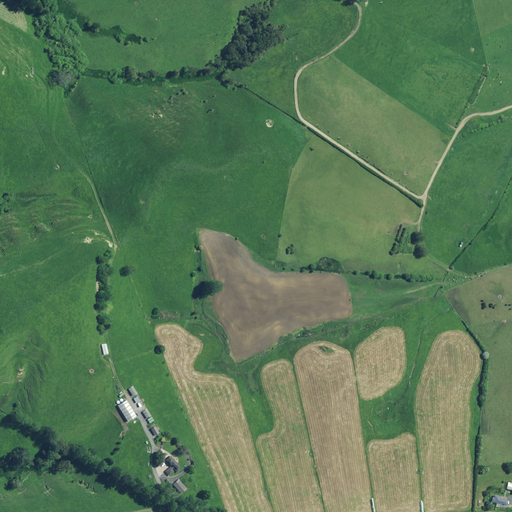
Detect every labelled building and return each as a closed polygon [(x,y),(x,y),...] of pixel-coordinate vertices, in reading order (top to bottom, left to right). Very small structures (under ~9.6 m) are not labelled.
[(136,393),(132,386),(127,389),(131,396),(136,393)] [(135,416),(126,402),(118,407),(127,421),(135,416)] [(150,416),(147,409),(142,412),(145,419),(150,416)] [(158,433),(154,426),(150,429),(154,436),(158,433)] [(164,471),(168,476),(173,472),(171,470),(172,469),(176,473),(179,470),(178,468),(179,467),(169,455),(164,460),(170,466),(164,471)] [(185,489),(177,480),(172,484),(180,493),(185,489)] [(500,496),(493,494),(492,497),(491,497),(490,502),(500,504),(499,505),(499,507),(505,509),(507,500),(500,498),(500,496)]
